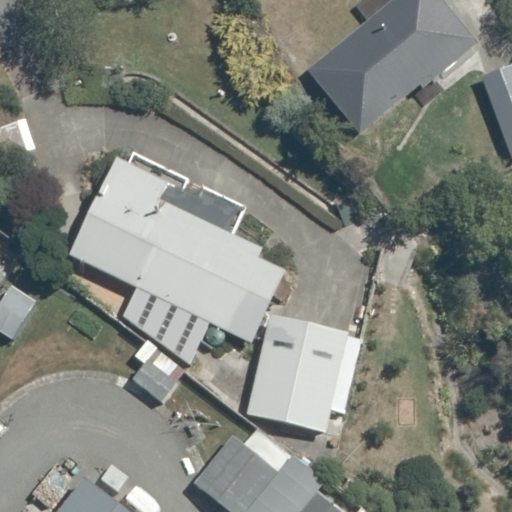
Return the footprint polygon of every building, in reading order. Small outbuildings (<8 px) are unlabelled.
[(475,48),(439,0),(398,0),(308,68),(358,136),(475,48)] [(511,63),(480,72),(501,152),(511,148),(511,63)] [(190,360),(214,327),(251,345),(289,269),(226,237),(238,214),(123,157),(72,258),(137,291),(123,320),(188,363),(190,360)] [(11,286),(0,304),(0,331),(15,340),(37,301),(11,286)] [(333,412),(342,414),(358,339),(271,320),(249,420),(327,437),(333,412)] [(145,341),(133,359),(144,367),(131,385),(162,406),(186,371),(145,341)] [(367,511),(261,438),(250,454),(229,439),(195,487),(230,511),(367,511)] [(118,511),(81,483),(59,511),(118,511)]
